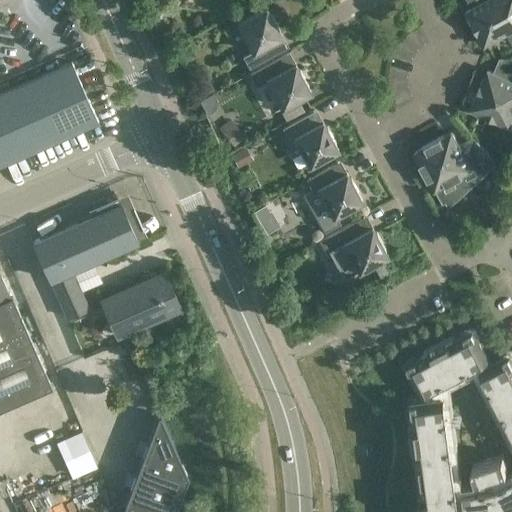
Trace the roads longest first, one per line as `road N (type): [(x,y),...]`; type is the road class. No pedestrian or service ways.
road 1 (tertiary): [(299,511),(281,406),(164,138)]
road 2 (residential): [(376,0),(327,27),(322,45),(450,271),(500,245)]
road 3 (unclassified): [(0,212),(164,138)]
road 4 (tertiary): [(164,138),(102,0)]
